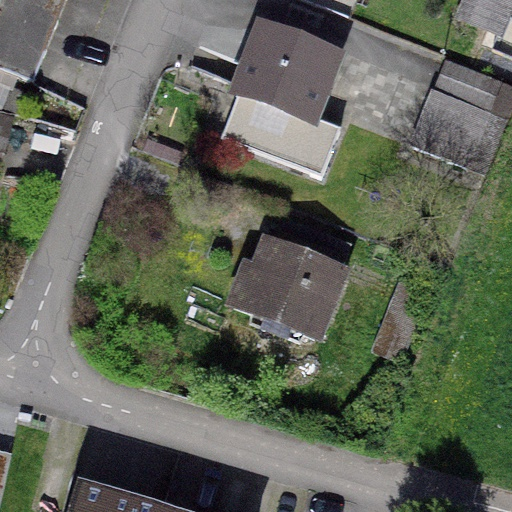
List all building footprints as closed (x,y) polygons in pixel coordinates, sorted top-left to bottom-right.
[(0,0),(0,76),(35,88),(41,69),(49,43),(58,13),(62,0),(0,0)] [(464,0),(455,23),(495,39),(511,0),(464,0)] [(265,114),(248,156),(317,183),(334,138),(307,127),(332,63),(307,53),(312,42),(273,27),(268,38),(262,36),(235,103),(265,114)] [(443,67),(410,152),(463,173),(496,88),(443,67)] [(245,275),(230,313),(311,345),(341,268),(274,241),(269,253),(267,251),(256,279),(245,275)] [(384,323),(370,358),(396,368),(410,333),(384,323)] [(0,505),(10,459),(0,456),(0,505)] [(118,511),(77,500),(73,511),(118,511)]
